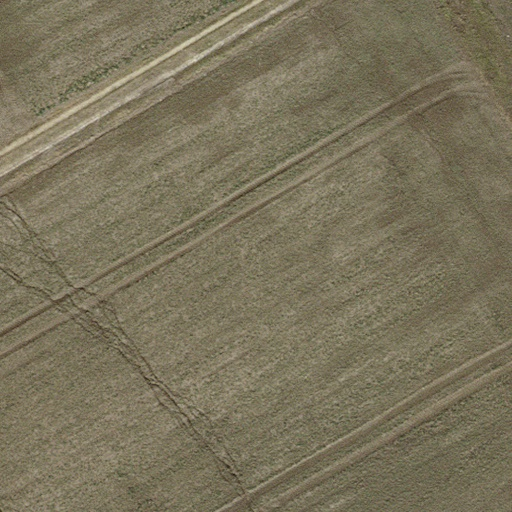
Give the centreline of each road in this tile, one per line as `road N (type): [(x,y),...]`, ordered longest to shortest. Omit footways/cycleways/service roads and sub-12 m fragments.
road 1 (track): [(0,150),(262,0)]
road 2 (track): [(511,101),(445,0)]
